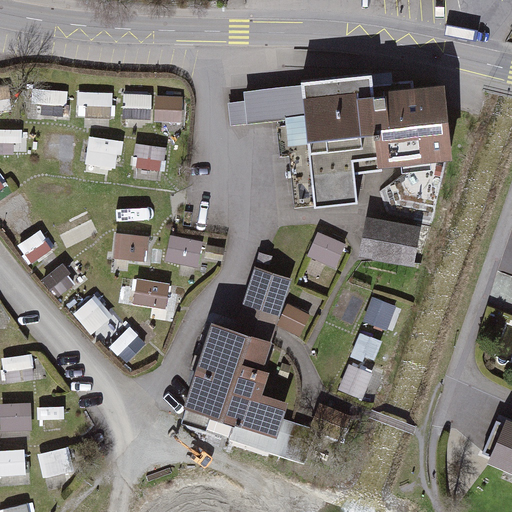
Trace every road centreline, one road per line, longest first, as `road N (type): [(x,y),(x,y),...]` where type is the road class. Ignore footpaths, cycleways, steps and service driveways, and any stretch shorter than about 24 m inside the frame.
road 1 (secondary): [(495,66),(315,33),(139,31),(0,12)]
road 2 (residential): [(511,205),(455,373),(511,397)]
